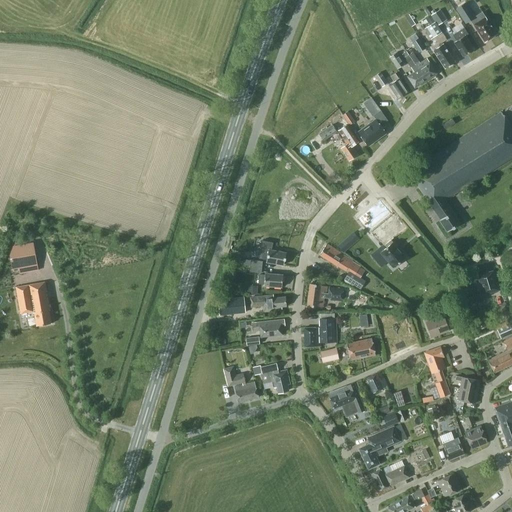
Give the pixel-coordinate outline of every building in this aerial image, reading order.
[(446,20),(439,10),(431,15),(438,25),(446,20)] [(415,24),(408,14),(405,17),(411,27),(415,24)] [(430,15),(425,19),(429,25),(434,22),(430,15)] [(473,25),(484,42),(495,34),(484,17),(477,22),(473,25)] [(432,38),(442,32),(439,27),(438,28),(435,22),(423,29),(430,39),(432,38)] [(467,34),(463,28),(452,35),(456,41),(454,42),(463,56),(474,49),(464,35),(467,34)] [(424,48),(415,34),(409,38),(418,52),(424,48)] [(454,62),(442,44),(432,50),(444,68),(454,62)] [(425,81),(408,55),(406,51),(402,54),(404,58),(403,58),(413,72),(406,77),(414,88),(425,81)] [(404,64),(396,52),(389,57),(397,69),(404,64)] [(408,55),(425,81),(436,73),(426,58),(419,63),(412,52),(408,55)] [(387,83),(380,72),(374,76),(381,87),(387,83)] [(407,93),(394,73),(390,76),(393,81),(388,85),(398,99),(407,93)] [(354,121),(348,111),(342,115),(349,125),(354,121)] [(511,158),(511,130),(500,113),(416,166),(419,171),(411,176),(440,220),(439,220),(447,232),(459,224),(444,200),(511,158)] [(454,123),(451,118),(442,125),(445,129),(454,123)] [(386,133),(375,119),(358,132),(359,134),(368,146),(386,133)] [(337,132),(332,125),(318,134),(323,141),(337,132)] [(358,142),(346,125),(338,130),(347,144),(341,148),(349,161),(357,155),(351,146),(358,142)] [(404,229),(381,201),(358,220),(373,237),(375,235),(385,248),(380,252),(393,268),(405,257),(390,240),(404,229)] [(254,245),(266,247),(267,239),(256,237),(254,245)] [(348,246),(346,243),(344,241),(338,246),(343,252),(349,246),(348,246)] [(12,268),(18,267),(19,274),(38,270),(33,243),(9,247),(12,268)] [(344,279),(344,280),(343,282),(352,288),(353,285),(360,289),(365,281),(354,275),(359,266),(352,261),(343,255),(326,244),(319,255),(345,271),(346,270),(348,272),(344,279)] [(263,249),(262,249),(260,259),(266,260),(266,262),(283,265),(284,259),(285,253),(268,250),(263,249)] [(500,290),(494,270),(488,272),(488,271),(475,275),(476,278),(477,278),(480,286),(478,286),(481,294),(490,292),(490,293),(500,290)] [(282,275),(264,273),(264,275),(259,274),(258,284),(264,284),(264,286),(281,287),(282,275)] [(47,291),(45,283),(16,289),(20,314),(32,312),(33,315),(35,314),(37,326),(51,323),(48,311),(50,310),(48,297),(47,298),(46,291),(47,291)] [(325,286),(309,284),(306,306),(322,308),(323,298),(327,298),(327,300),(342,301),(343,289),(329,288),(329,289),(328,289),(328,293),(324,293),(324,291),(326,291),(327,287),(325,286)] [(257,294),(257,286),(248,285),(247,293),(257,294)] [(463,297),(458,293),(453,300),(458,304),(463,297)] [(273,298),(273,295),(262,296),(250,297),(251,306),(262,305),(263,312),(281,310),(281,307),(285,306),(284,297),(273,298)] [(244,306),(243,297),(218,300),(219,315),(237,313),(236,307),(244,306)] [(408,304),(401,300),(398,305),(404,309),(408,304)] [(431,312),(439,334),(449,330),(443,315),(436,318),(433,311),(431,312)] [(439,334),(431,312),(429,312),(431,320),(425,322),(430,337),(439,334)] [(368,326),(366,314),(359,315),(360,327),(368,326)] [(335,342),(335,319),(319,319),(319,328),(303,328),(304,346),(319,346),(319,342),(335,342)] [(284,326),(284,320),(255,323),(256,331),(260,331),(260,337),(282,335),(281,327),(284,326)] [(511,333),(511,331),(507,321),(495,326),(501,339),(511,333)] [(259,343),(258,336),(245,338),(246,345),(259,343)] [(511,363),(511,336),(501,341),(506,351),(488,360),(494,372),(511,363)] [(374,355),(371,339),(347,344),(350,360),(374,355)] [(443,357),(439,347),(424,353),(431,373),(434,372),(437,383),(435,384),(440,397),(449,394),(440,370),(444,368),(441,358),(443,357)] [(339,360),(336,348),(320,351),(323,363),(339,360)] [(278,372),(276,364),(260,367),(260,366),(253,368),(254,375),(260,373),(263,384),(272,381),(273,388),(276,387),(278,393),(288,390),(286,384),(289,384),(286,370),(278,372)] [(238,402),(248,400),(258,397),(254,382),(245,384),(243,373),(238,374),(237,369),(234,369),(233,367),(223,369),(227,386),(242,383),(242,385),(234,387),(238,402)] [(377,378),(375,374),(366,378),(373,393),(386,386),(382,376),(377,378)] [(459,388),(477,392),(479,381),(455,376),(455,380),(460,381),(459,388)] [(334,409),(345,404),(347,408),(354,405),(357,413),(364,410),(354,383),(328,394),(334,409)] [(477,392),(459,388),(457,400),(457,403),(463,405),(464,400),(475,403),(477,392)] [(394,392),(399,406),(405,404),(401,390),(394,392)] [(449,403),(444,400),(439,407),(445,411),(449,403)] [(511,401),(495,408),(508,446),(511,445),(511,401)] [(390,412),(388,405),(381,407),(376,409),(378,416),(383,414),(390,412)] [(439,418),(435,407),(428,409),(432,421),(439,418)] [(406,419),(402,409),(396,412),(400,422),(406,419)] [(399,422),(394,412),(382,417),(387,427),(399,422)] [(480,426),(472,429),(479,446),(486,443),(480,426)] [(399,441),(393,427),(367,438),(369,444),(358,449),(367,469),(379,464),(375,456),(378,455),(387,451),(386,447),(387,447),(399,441)] [(479,446),(472,429),(465,432),(471,448),(479,446)] [(463,454),(457,438),(442,444),(448,460),(463,454)] [(430,458),(426,448),(417,452),(418,456),(421,455),(424,460),(430,458)] [(413,468),(411,463),(408,465),(405,466),(402,461),(388,466),(383,469),(371,474),(378,490),(408,477),(409,476),(416,473),(413,468)] [(437,481),(441,488),(457,481),(454,473),(437,481)] [(457,481),(441,488),(444,496),(461,488),(457,481)] [(424,496),(421,490),(387,506),(389,511),(404,511),(415,507),(413,502),(424,496)] [(454,508),(470,501),(467,493),(450,501),(454,508)] [(470,501),(454,508),(455,511),(465,511),(473,508),(470,501)]
